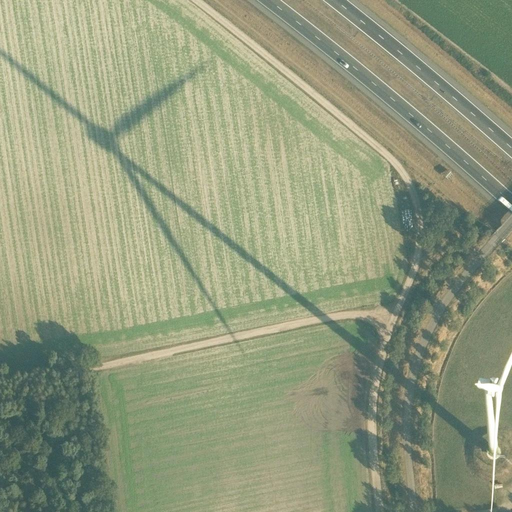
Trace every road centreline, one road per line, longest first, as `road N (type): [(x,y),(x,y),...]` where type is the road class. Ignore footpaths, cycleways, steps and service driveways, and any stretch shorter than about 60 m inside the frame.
road 1 (track): [(0,382),(373,313),(391,323),(369,408),(378,511)]
road 2 (track): [(191,0),(415,191),(417,232),(391,323)]
road 3 (motorway): [(266,0),(511,204)]
road 4 (unclassified): [(499,238),(425,334),(405,434),(413,511)]
road 5 (motorway): [(511,150),(332,0)]
